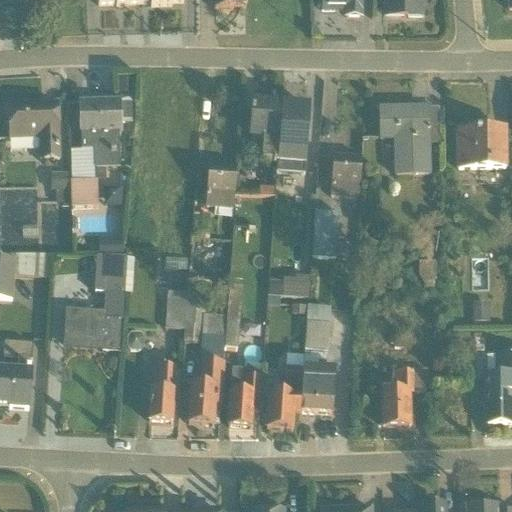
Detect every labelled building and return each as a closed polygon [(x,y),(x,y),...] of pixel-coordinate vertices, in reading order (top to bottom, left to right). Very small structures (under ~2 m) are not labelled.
[(138,9),(137,0),(97,0),(98,11),(138,9)] [(137,0),(138,9),(181,7),(180,0),(137,0)] [(212,0),(213,16),(240,15),(239,0),(212,0)] [(313,0),(313,7),(321,7),(321,16),(344,16),(344,22),(359,22),(359,0),(313,0)] [(418,0),(383,0),(383,20),(419,21),(418,0)] [(119,174),(118,108),(79,108),(80,155),(93,155),(93,174),(119,174)] [(259,168),(275,169),(279,111),(250,109),(247,146),(261,147),(259,168)] [(56,111),(6,113),(7,148),(36,147),(36,167),(58,166),(56,111)] [(308,113),(279,111),(275,169),(274,176),(303,179),(308,113)] [(428,181),(426,115),(377,117),(378,147),(391,146),(392,183),(428,181)] [(454,136),(454,176),(504,176),(504,136),(454,136)] [(360,164),(331,162),(329,203),(358,204),(360,164)] [(234,172),(207,170),(204,213),(232,214),(234,172)] [(52,194),(66,195),(67,180),(53,179),(52,194)] [(95,189),(69,189),(69,213),(96,212),(95,189)] [(337,218),(313,217),(313,221),(311,253),(310,263),(334,264),(335,244),(345,244),(346,224),(336,224),(337,218)] [(208,247),(209,221),(194,220),(192,246),(208,247)] [(0,263),(0,304),(11,305),(13,283),(46,286),(47,267),(12,265),(0,263)] [(118,357),(126,265),(96,263),(93,298),(105,299),(103,319),(64,315),(61,349),(100,353),(100,355),(118,357)] [(310,280),(284,281),(285,300),(311,299),(310,280)] [(221,357),(224,323),(203,322),(206,294),(187,292),(187,298),(184,338),(183,352),(201,353),(198,391),(191,391),(188,428),(215,431),(221,357)] [(184,338),(187,298),(167,297),(164,336),(184,338)] [(487,309),(470,310),(471,329),(488,328),(487,309)] [(333,378),(323,377),(328,313),(306,311),(302,365),(299,419),(330,421),(333,378)] [(224,323),(221,357),(235,358),(238,325),(224,323)] [(438,348),(452,348),(452,355),(459,354),(459,374),(471,373),(471,340),(437,340),(438,348)] [(26,415),(31,350),(3,348),(1,378),(0,377),(0,410),(8,411),(8,414),(26,415)] [(484,383),(481,383),(482,431),(511,429),(511,360),(484,362),(484,383)] [(299,419),(302,365),(284,364),(281,400),(267,399),(265,435),(290,436),(291,418),(299,419)] [(170,428),(173,372),(157,371),(155,395),(149,394),(147,426),(170,428)] [(243,376),(231,375),(227,431),(249,433),(250,417),(255,417),(257,383),(261,383),(261,372),(243,371),(243,376)] [(389,390),(381,390),(381,433),(408,433),(407,399),(425,399),(424,377),(389,378),(389,390)]
